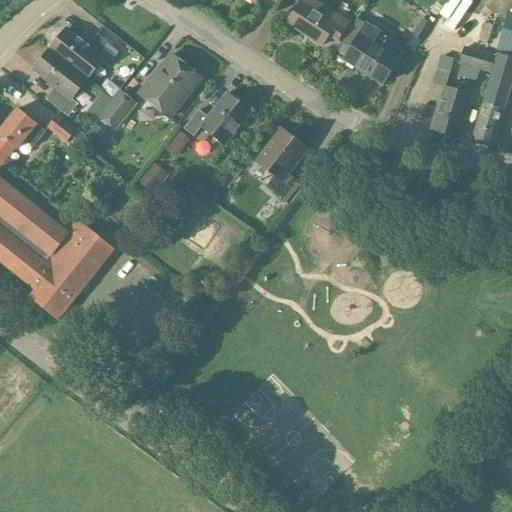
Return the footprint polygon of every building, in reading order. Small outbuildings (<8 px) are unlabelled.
[(302,0),(300,3),(287,24),(311,39),(309,42),(318,48),(320,45),(321,47),(329,35),(338,40),(349,22),(328,9),(326,13),(324,16),(318,12),(323,5),(314,0),(302,0)] [(422,41),(433,25),(423,19),(413,35),(422,41)] [(382,85),(395,65),(405,50),(379,34),(381,32),(367,24),(344,60),(382,85)] [(50,49),(71,65),(88,79),(104,59),(110,64),(120,51),(98,33),(88,46),(67,28),(50,49)] [(464,49),(459,64),(490,73),(494,58),(464,49)] [(51,50),(34,70),(55,87),(53,91),(46,99),(68,117),(78,105),(72,100),(88,79),(51,50)] [(202,79),(171,55),(139,94),(171,119),(202,79)] [(484,104),(472,142),(493,148),(503,111),(511,82),(511,59),(498,56),(493,74),(484,104)] [(452,136),(459,138),(471,96),(444,88),(432,130),(439,132),(441,136),(448,138),(452,136)] [(119,92),(99,117),(115,130),(135,104),(119,92)] [(252,113),(228,93),(208,117),(199,110),(184,129),(194,137),(202,127),(225,146),(252,113)] [(18,150),(25,142),(33,148),(46,132),(37,126),(38,124),(18,108),(0,130),(0,156),(6,161),(15,149),(18,150)] [(66,144),(71,137),(72,138),(77,131),(57,116),(47,129),(66,144)] [(257,162),(275,176),(266,187),(287,204),(300,186),(297,183),(298,182),(288,173),(307,149),(282,130),(257,162)] [(0,167),(6,161),(0,156),(0,262),(35,290),(29,297),(58,320),(114,250),(77,221),(68,232),(0,177),(0,167)] [(155,192),(172,174),(159,163),(143,181),(155,192)]
